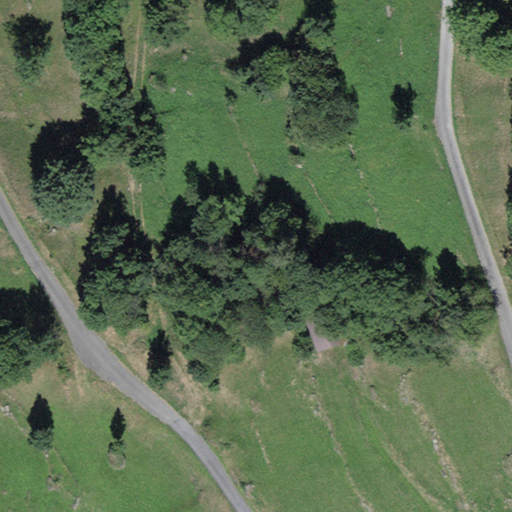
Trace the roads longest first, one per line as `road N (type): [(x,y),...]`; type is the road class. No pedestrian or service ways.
road 1 (track): [(193,435),(196,410),(164,336),(139,157),(151,0)]
road 2 (unclassified): [(0,188),(43,274),(102,359),(193,435),(246,511)]
road 3 (unclassified): [(511,328),(450,129),(458,0)]
